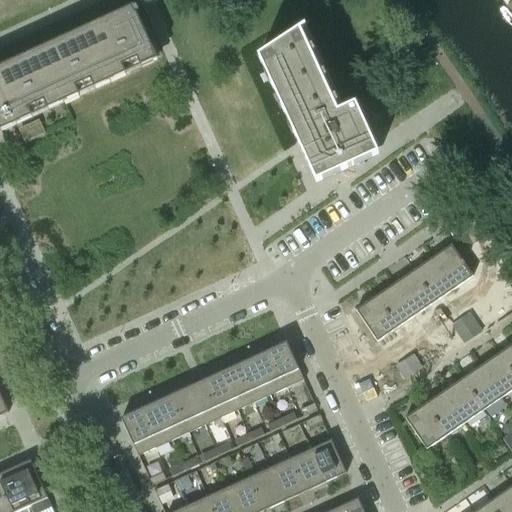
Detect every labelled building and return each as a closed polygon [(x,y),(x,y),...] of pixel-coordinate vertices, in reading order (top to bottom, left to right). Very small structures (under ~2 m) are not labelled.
[(0,132),(62,104),(157,61),(133,7),(117,14),(117,16),(129,10),(130,13),(133,12),(135,15),(124,20),(120,22),(119,21),(0,75),(0,132)] [(258,58),(297,143),(315,184),(378,156),(355,106),(343,111),(304,28),(258,58)] [(451,246),(430,260),(451,291),(472,277),(469,272),(462,262),(451,246)] [(469,257),(462,262),(469,272),(475,267),(469,257)] [(430,260),(411,273),(432,304),(451,291),(430,260)] [(411,273),(393,285),(414,316),(432,304),(411,273)] [(393,285),(374,298),(395,329),(414,316),(393,285)] [(374,298),(355,311),(377,342),(395,329),(374,298)] [(468,318),(455,327),(466,343),(479,334),(468,318)] [(303,381),(286,343),(269,351),(287,389),(303,381)] [(511,345),(499,354),(511,373),(511,345)] [(269,351),(253,358),(270,396),(287,389),(269,351)] [(511,373),(499,354),(480,367),(502,398),(511,390),(511,373)] [(410,355),(393,367),(402,381),(420,369),(410,355)] [(253,358),(236,366),(254,404),(270,396),(253,358)] [(236,366),(227,370),(220,373),(237,412),(254,404),(236,366)] [(480,367),(461,380),(483,411),(502,398),(480,367)] [(220,373),(203,381),(221,419),(237,412),(220,373)] [(461,380),(443,393),(464,424),(483,411),(461,380)] [(203,381),(194,385),(187,388),(204,427),(221,419),(203,381)] [(187,388),(170,396),(188,434),(204,427),(187,388)] [(443,393),(423,406),(445,437),(464,424),(443,393)] [(0,395),(0,416),(8,413),(0,395)] [(170,396),(161,400),(154,404),(171,442),(188,434),(170,396)] [(154,404),(137,411),(155,449),(171,442),(154,404)] [(300,410),(303,417),(317,410),(314,404),(300,410)] [(423,406),(405,419),(426,450),(445,437),(423,406)] [(138,457),(155,449),(137,411),(120,419),(138,457)] [(293,413),(280,419),(284,426),(296,420),(293,413)] [(319,415),(305,422),(308,428),(322,422),(319,415)] [(270,432),(284,426),(280,419),(267,425),(270,432)] [(260,428),(247,434),(251,441),(263,435),(260,428)] [(511,432),(502,439),(511,452),(511,432)] [(237,447),(251,441),(247,434),(234,440),(237,447)] [(346,473),(330,440),(310,450),(325,483),(346,473)] [(227,443),(214,449),(218,456),(231,450),(227,443)] [(204,462),(218,456),(214,449),(201,455),(204,462)] [(310,450),(289,459),(304,492),(325,483),(310,450)] [(195,458),(181,464),(184,471),(198,465),(195,458)] [(289,459),(269,468),(284,501),(304,492),(289,459)] [(13,468),(31,507),(32,511),(41,511),(51,508),(30,461),(13,468)] [(172,477),(184,471),(181,464),(169,470),(172,477)] [(13,468),(0,474),(0,484),(12,511),(19,511),(31,507),(13,468)] [(269,468),(248,478),(263,511),(284,501),(269,468)] [(162,473),(148,479),(151,486),(165,480),(162,473)] [(248,478),(226,488),(236,511),(261,511),(263,511),(248,478)] [(12,511),(0,484),(0,511),(12,511)] [(167,485),(154,491),(157,498),(171,491),(167,485)] [(236,511),(226,488),(206,497),(212,511),(236,511)] [(511,511),(511,490),(510,488),(491,501),(498,511),(511,511)] [(212,511),(206,497),(186,507),(188,511),(212,511)] [(363,511),(357,499),(341,507),(343,511),(363,511)] [(498,511),(491,501),(475,511),(498,511)]
